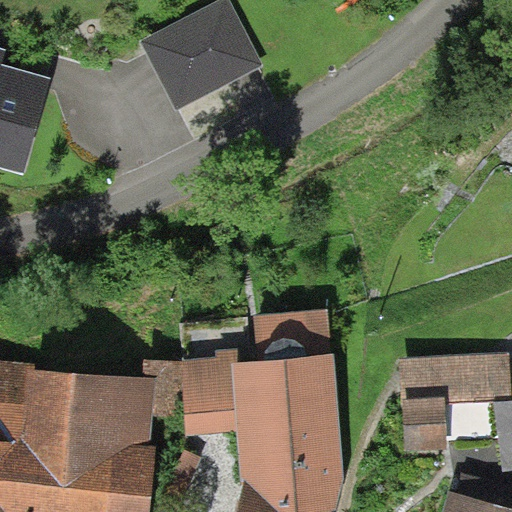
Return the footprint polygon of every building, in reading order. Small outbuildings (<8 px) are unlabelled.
[(263,66),(229,0),(228,0),(143,43),(177,110),(263,66)] [(0,48),(0,167),(23,174),(51,80),(0,65),(0,57),(2,49),(0,48)] [(210,364),(175,364),(181,440),(230,436),(230,505),(229,509),(228,511),(331,511),(332,508),(331,364),(229,365),(228,351),(209,351),(210,364)] [(511,372),(511,354),(399,362),(401,389),(402,405),(406,459),(449,456),(448,441),(495,438),(499,496),(511,495),(511,405),(495,407),(494,395),(511,393),(511,372)] [(150,511),(154,420),(164,420),(166,362),(146,362),(145,378),(25,374),(22,444),(0,443),(0,511),(150,511)] [(507,511),(449,495),(444,511),(507,511)]
